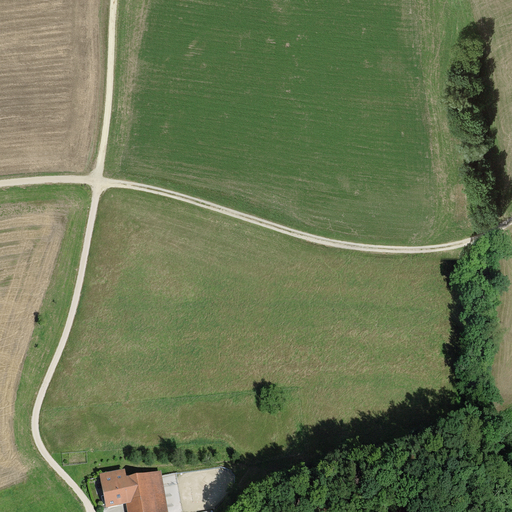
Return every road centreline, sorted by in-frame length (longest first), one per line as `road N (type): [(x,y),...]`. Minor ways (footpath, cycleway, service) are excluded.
road 1 (track): [(111,0),(109,79),(81,274),(33,423),(40,447),(92,511)]
road 2 (track): [(511,219),(453,245),(369,248),(149,186),(80,177),(0,184)]
